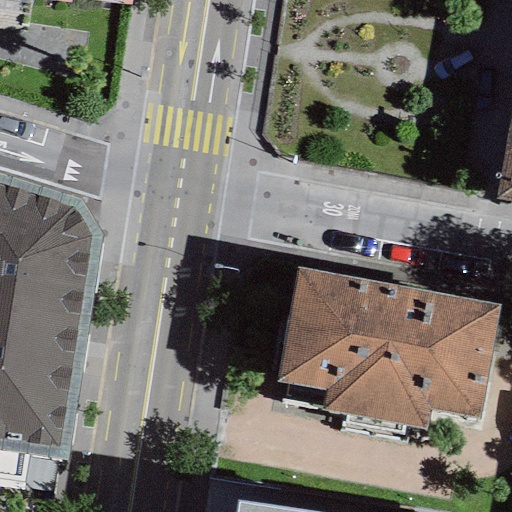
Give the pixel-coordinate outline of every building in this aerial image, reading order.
[(511,201),(511,112),(497,198),(511,201)] [(70,205),(0,184),(0,438),(59,446),(90,234),(70,205)] [(397,287),(295,268),(274,381),(325,391),(322,410),(372,419),(397,287)] [(499,306),(397,287),(372,419),(428,430),(431,411),(477,420),(499,306)] [(305,511),(238,502),(236,511),(305,511)]
